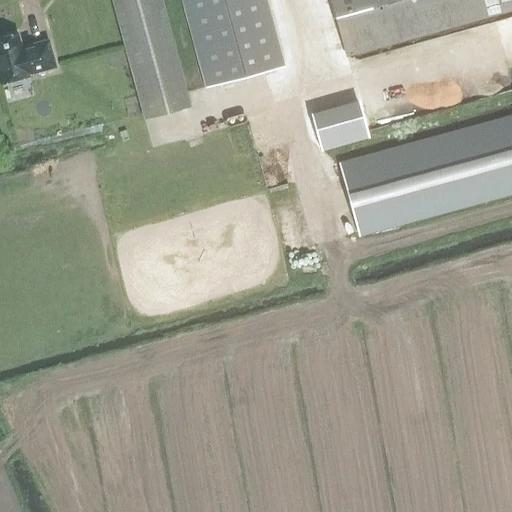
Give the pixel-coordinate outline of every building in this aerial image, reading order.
[(110,0),(143,119),(189,106),(160,0),(182,0),(206,86),(284,65),(265,0),(110,0)] [(511,0),(331,0),(348,57),(511,10),(511,0)] [(0,38),(0,84),(0,85),(29,77),(29,75),(56,68),(48,41),(21,48),(17,34),(0,38)] [(353,80),(305,94),(313,121),(360,108),(353,80)] [(511,190),(511,119),(340,166),(359,233),(511,190)]
